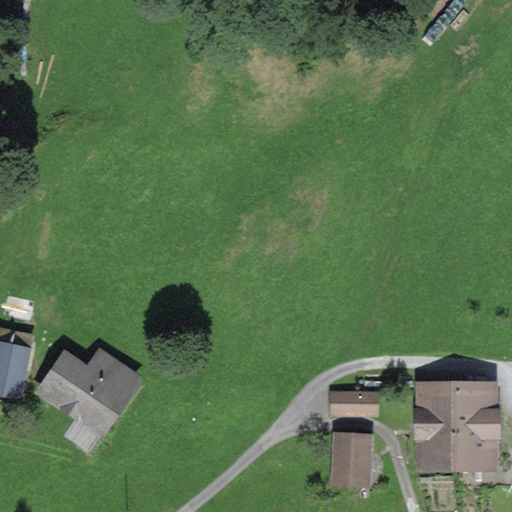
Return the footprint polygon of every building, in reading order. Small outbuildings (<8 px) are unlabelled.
[(1,335),(0,340),(0,392),(16,396),(29,341),(1,335)] [(66,357),(42,392),(98,432),(136,376),(101,352),(88,372),(66,357)] [(419,390),(419,462),(455,462),(455,390),(419,390)] [(491,462),(491,390),(455,390),(455,462),(491,462)] [(336,395),(335,414),(373,414),(373,395),(336,395)] [(336,438),(334,481),(366,483),(368,432),(346,431),(346,439),(336,438)]
